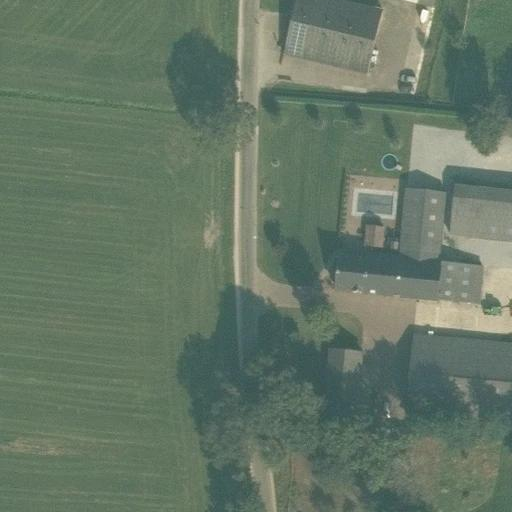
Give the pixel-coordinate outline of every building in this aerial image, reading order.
[(368,75),(383,12),(333,0),(297,0),(284,55),(368,75)] [(398,0),(432,8),(433,0),(398,0)] [(511,191),(455,185),(450,236),(511,243),(511,191)] [(369,256),(369,261),(366,294),(479,305),(483,267),(439,263),(446,195),(407,191),(401,259),(369,256)] [(366,247),(382,249),(384,229),(368,227),(366,247)] [(337,291),(366,294),(369,261),(340,258),(337,291)] [(511,345),(413,336),(406,415),(511,424),(511,345)] [(323,400),(323,402),(326,402),(325,419),(343,421),(349,422),(351,404),(357,405),(362,354),(331,351),(328,377),(330,377),(330,379),(329,386),(327,386),(326,401),(323,400)]
